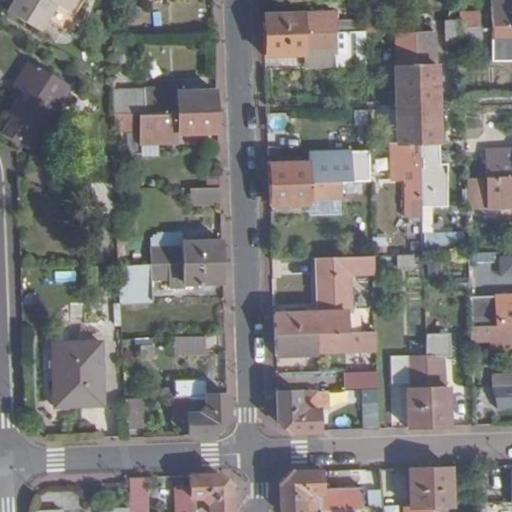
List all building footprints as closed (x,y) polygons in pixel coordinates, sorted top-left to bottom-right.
[(72,0),(14,0),(7,13),(38,30),(54,4),(66,11),(72,0)] [(511,26),(511,0),(492,0),(493,27),(511,26)] [(335,12),(263,14),(263,35),(363,33),(363,20),(335,20),(335,12)] [(363,13),(363,20),(363,33),(363,34),(377,33),(376,12),(363,13)] [(478,13),(458,14),(459,29),(479,28),(478,13)] [(511,26),(493,27),(494,54),(511,53),(511,26)] [(479,28),(459,29),(460,40),(481,39),(481,28),(479,28)] [(363,33),(263,35),(264,56),(304,55),(304,51),(325,50),(326,67),(365,65),(363,34),(363,33)] [(416,105),(414,33),(397,33),(398,66),(394,66),(395,106),(416,105)] [(433,33),(414,33),(416,105),(436,104),(433,33)] [(110,40),(111,63),(130,63),(130,39),(110,40)] [(305,67),(326,67),(325,50),(304,51),(304,55),(305,67)] [(22,92),(7,117),(11,119),(2,134),(32,151),(70,86),(29,61),(14,87),(22,92)] [(0,109),(0,112),(7,117),(22,92),(14,87),(0,109)] [(137,114),(143,113),(217,111),(216,90),(175,92),(175,88),(136,90),(137,114)] [(112,91),(113,115),(137,114),(136,90),(112,91)] [(436,104),(416,105),(420,197),(420,199),(439,198),(436,104)] [(416,105),(395,106),(396,142),(391,142),(393,176),(402,176),(403,187),(403,197),(420,197),(416,105)] [(178,135),(218,133),(217,111),(143,113),(139,114),(140,130),(141,147),(178,145),(178,135)] [(139,114),(113,115),(114,132),(140,130),(139,114)] [(511,177),(511,149),(485,150),(486,178),(488,178),(511,177)] [(53,163),(31,156),(28,164),(51,171),(53,163)] [(361,183),(370,182),(369,159),(340,160),(340,165),(341,183),(361,183)] [(269,163),(269,186),(341,183),(340,165),(325,166),(323,164),(309,165),(309,162),(269,163)] [(51,171),(28,164),(23,179),(46,186),(51,171)] [(402,176),(393,176),(388,177),(389,188),(403,187),(402,176)] [(511,177),(488,178),(489,208),(511,207),(511,177)] [(464,178),(466,209),(489,208),(488,178),(486,178),(464,178)] [(98,213),(116,212),(115,190),(115,185),(96,179),(98,213)] [(269,186),(270,206),(309,205),(309,201),(341,199),(341,193),(341,183),(269,186)] [(361,183),(341,183),(341,193),(362,192),(361,183)] [(220,186),(190,187),(190,205),(220,204),(220,186)] [(309,201),(309,205),(309,216),(342,215),(341,199),(309,201)] [(490,218),(489,208),(466,209),(466,219),(490,218)] [(152,233),(152,246),(181,245),(181,241),(181,232),(152,233)] [(430,233),(430,247),(463,246),(462,232),(430,233)] [(126,265),(222,262),(222,239),(181,241),(181,245),(152,246),(126,247),(126,265)] [(413,267),(413,255),(396,256),(396,267),(413,267)] [(473,280),(511,279),(511,255),(473,256),(473,280)] [(274,314),(275,334),(346,332),(346,311),(352,311),(351,274),(373,274),(372,256),(315,259),(317,313),(274,314)] [(118,265),(120,303),(152,301),(152,280),(169,279),(169,289),(181,288),(181,285),(223,283),(222,262),(126,265),(118,265)] [(511,292),(469,293),(470,327),(503,326),(511,325),(511,292)] [(494,348),(511,347),(511,325),(503,326),(493,326),(494,348)] [(68,327),(69,344),(100,342),(99,326),(68,327)] [(346,332),(275,334),(275,355),(376,352),(375,331),(346,332)] [(426,354),(452,354),(452,333),(426,333),(426,354)] [(205,336),(173,337),(173,355),(206,354),(205,336)] [(100,342),(69,344),(52,344),(53,407),(102,405),(100,342)] [(428,428),(425,356),(391,357),(392,384),(405,384),(407,429),(428,428)] [(441,356),(425,356),(428,428),(449,427),(447,383),(443,383),(441,356)] [(376,371),(343,372),(344,389),(376,388),(376,371)] [(306,374),(307,392),(327,392),(327,373),(306,374)] [(511,373),(491,375),(492,386),(511,385),(511,373)] [(188,420),(189,436),(217,435),(228,423),(227,395),(209,395),(208,379),(174,380),(175,398),(172,398),(174,421),(188,420)] [(473,388),(474,409),(487,409),(486,387),(473,388)] [(327,392),(277,393),(278,422),(290,433),(319,432),(318,409),(328,409),(327,392)] [(124,399),(125,429),(142,428),(140,398),(124,399)] [(378,430),(377,405),(361,406),(362,430),(378,430)] [(429,511),(445,511),(446,509),(452,509),(450,468),(428,469),(429,511)] [(403,511),(429,511),(428,469),(407,470),(409,511),(403,511)] [(328,472),(329,487),(361,486),(360,470),(328,472)] [(279,487),(279,511),(347,511),(348,508),(361,507),(360,489),(321,491),(320,473),(291,474),(279,487)] [(218,476),(185,477),(186,496),(173,497),(173,511),(230,511),(230,485),(218,476)] [(128,479),(128,485),(129,508),(128,511),(145,511),(144,479),(128,479)] [(367,506),(380,506),(380,489),(366,489),(367,506)] [(511,492),(502,492),(502,496),(488,497),(489,506),(511,504),(511,492)]
